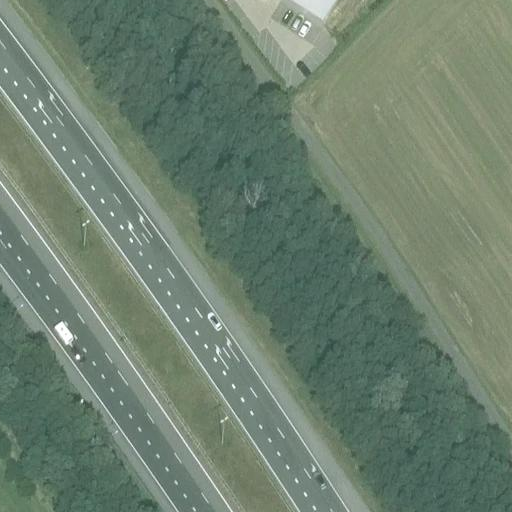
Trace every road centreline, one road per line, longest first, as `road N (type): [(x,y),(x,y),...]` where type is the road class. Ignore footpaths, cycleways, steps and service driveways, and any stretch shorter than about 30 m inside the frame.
road 1 (motorway): [(318,511),(79,155),(0,57)]
road 2 (motorway): [(0,206),(214,511)]
